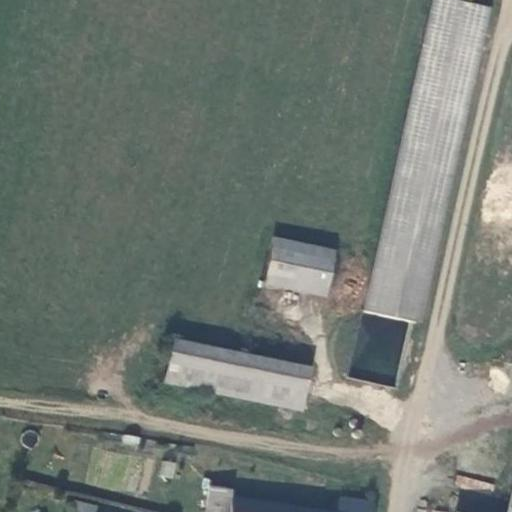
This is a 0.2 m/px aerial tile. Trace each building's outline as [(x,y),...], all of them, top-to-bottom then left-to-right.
[(418,328),(489,10),(443,0),(432,0),(361,315),(418,328)] [(324,301),(334,253),(273,240),(262,288),(324,301)] [(309,366),(171,337),(162,383),(300,411),(309,366)] [(370,511),(372,501),(338,496),(335,510),(228,496),(230,488),(206,485),(202,511),(370,511)] [(67,511),(92,511),(94,505),(71,499),(67,511)]
